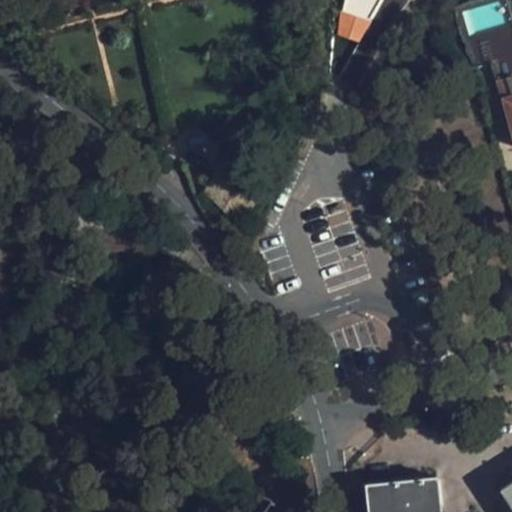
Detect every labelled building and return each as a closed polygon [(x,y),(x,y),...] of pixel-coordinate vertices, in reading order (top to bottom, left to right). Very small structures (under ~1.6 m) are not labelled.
[(338,46),(337,83),(355,50),(368,24),(377,7),(380,0),(342,0),(338,11),(338,46)] [(469,67),(492,61),(497,80),(499,80),(511,122),(511,26),(503,0),(483,0),(452,10),(469,67)] [(309,94),(305,104),(314,108),(319,98),(309,94)] [(314,108),(305,104),(284,147),(294,152),(314,108)] [(238,223),(262,180),(232,149),(204,188),(238,223)] [(274,195),(265,212),(280,219),(288,200),(277,195),(274,195)] [(432,511),(431,503),(437,502),(435,478),(366,485),(367,508),(373,509),(373,511),(432,511)] [(511,482),(499,491),(511,508),(511,482)]
